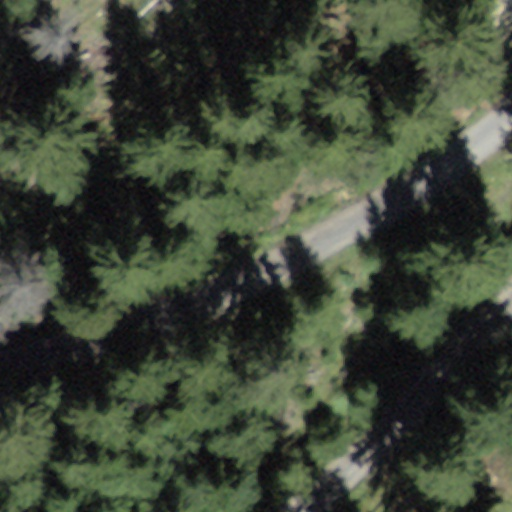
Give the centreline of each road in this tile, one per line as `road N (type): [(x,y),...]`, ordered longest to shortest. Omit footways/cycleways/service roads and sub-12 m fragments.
road 1 (track): [(511,116),(487,146),(320,247),(214,294),(0,367)]
road 2 (track): [(308,511),(401,400),(511,301)]
